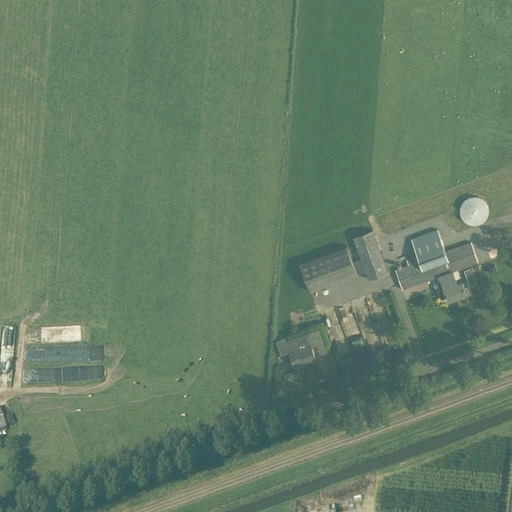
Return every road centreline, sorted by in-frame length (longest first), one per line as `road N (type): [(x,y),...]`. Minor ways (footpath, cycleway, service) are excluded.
road 1 (unclassified): [(40,511),(511,340)]
road 2 (unknown): [(421,372),(392,279),(329,292)]
